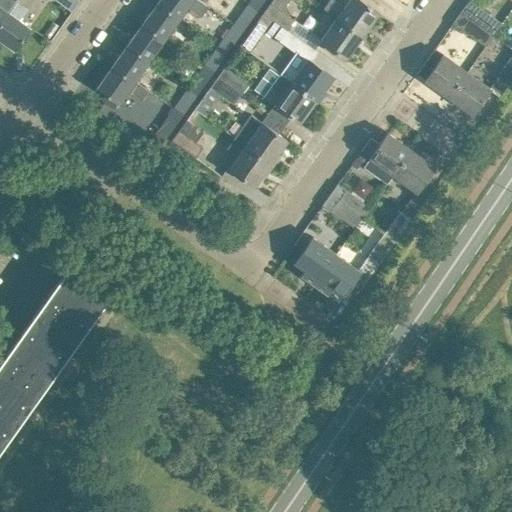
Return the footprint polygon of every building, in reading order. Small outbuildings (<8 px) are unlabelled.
[(207,6),(199,0),(158,0),(157,2),(179,18),(186,8),(199,17),(207,6)] [(258,10),(264,0),(249,0),(248,3),(258,10)] [(321,38),(282,10),(289,0),(271,0),(263,12),(287,29),(313,48),(321,38)] [(379,13),(363,1),(361,0),(348,0),(344,7),(334,0),(330,0),(324,9),(336,17),(364,37),(371,27),(369,25),(379,13)] [(501,23),(469,0),(468,0),(460,12),(493,35),(501,23)] [(179,18),(157,2),(142,23),(164,39),(179,18)] [(242,31),(258,10),(248,3),(233,24),(242,31)] [(0,23),(8,12),(0,6),(0,23)] [(30,27),(8,12),(0,23),(0,38),(14,49),(30,27)] [(287,29),(263,12),(239,46),(248,53),(265,29),(280,39),(287,29)] [(493,35),(460,12),(452,23),(485,46),(493,35)] [(356,47),(364,37),(336,17),(319,40),(329,47),(346,59),(355,46),(356,47)] [(164,39),(142,23),(127,44),(149,60),(164,39)] [(227,52),(242,31),(233,24),(217,45),(227,52)] [(287,29),(280,39),(296,51),(297,50),(307,57),(313,48),(287,29)] [(149,60),(127,44),(112,65),(134,81),(135,81),(149,60)] [(212,73),(227,52),(217,45),(202,66),(212,73)] [(500,95),(511,77),(511,54),(498,75),(499,76),(490,88),(500,95)] [(448,97),(467,72),(443,55),(425,80),(448,97)] [(333,77),(317,65),(307,57),(298,69),(288,62),(280,73),(318,101),(325,90),(324,89),(333,77)] [(134,81),(112,65),(96,87),(118,103),(126,92),(140,102),(148,90),(135,81),(134,81)] [(225,65),(218,75),(242,92),(249,83),(225,65)] [(197,94),(212,73),(202,66),(187,87),(197,94)] [(490,88),(467,72),(448,97),(472,114),(490,88)] [(311,111),(318,101),(280,73),(263,97),(273,104),(291,117),(300,123),(309,110),(311,111)] [(242,92),(218,75),(195,107),(203,113),(218,91),(234,103),(242,92)] [(182,115),(197,94),(187,87),(172,108),(182,115)] [(194,125),(203,113),(195,107),(179,130),(172,140),(195,157),(203,147),(196,142),(203,132),(194,125)] [(167,136),(179,120),(182,115),(172,108),(169,113),(158,130),(167,136)] [(287,140),(279,134),(261,121),(252,134),(242,127),(234,137),(272,164),(280,154),(278,153),(287,140)] [(379,144),(370,137),(361,150),(370,156),(363,166),(387,183),(393,175),(411,149),(387,132),(379,144)] [(265,175),(272,164),(234,137),(227,147),(238,155),(228,168),(255,186),(263,173),(265,175)] [(435,166),(411,149),(393,175),(415,190),(384,233),(395,240),(434,186),(425,179),(435,166)] [(369,207),(353,195),(337,184),(330,193),(362,217),(369,207)] [(362,217),(330,193),(322,205),(354,228),(362,217)] [(357,293),(395,240),(384,233),(358,269),(336,253),(314,284),(338,301),(349,286),(357,293)] [(336,253),(329,248),(313,237),(294,262),(305,270),(301,275),(314,284),(336,253)] [(42,304),(24,328),(64,357),(106,297),(67,269),(49,294),(47,293),(41,303),(42,304)] [(0,399),(22,415),(64,357),(24,328),(7,353),(6,352),(0,359),(0,399)] [(0,446),(22,415),(0,399),(0,446)]
